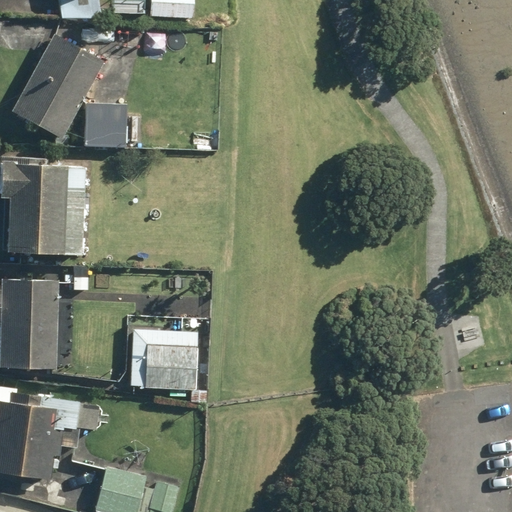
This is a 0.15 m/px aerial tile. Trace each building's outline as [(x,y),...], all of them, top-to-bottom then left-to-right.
[(146,0),(123,0),(122,14),(145,16),(146,0)] [(151,0),(151,14),(195,16),(196,0),(151,0)] [(108,58),(56,30),(13,109),(65,137),(108,58)] [(129,101),(88,99),(86,144),(128,145),(129,101)] [(12,194),(10,247),(83,250),(87,159),(4,155),(2,194),(12,194)] [(97,269),(74,267),(73,287),(96,289),(97,269)] [(2,365),(59,366),(61,277),(0,275),(0,324),(3,324),(2,365)] [(134,326),(131,383),(197,387),(200,330),(134,326)] [(0,469),(53,477),(56,452),(62,453),(64,442),(79,445),(82,427),(98,429),(102,402),(18,390),(19,385),(0,382),(0,469)] [(148,473),(108,463),(97,509),(110,511),(173,511),(181,484),(157,478),(155,487),(145,485),(148,473)]
